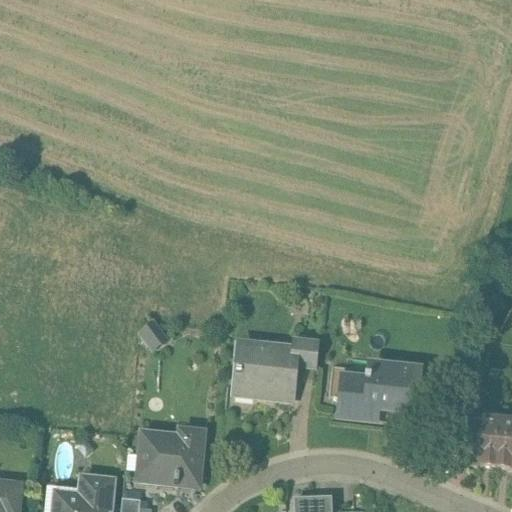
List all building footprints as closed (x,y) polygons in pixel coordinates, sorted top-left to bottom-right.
[(166,341),(153,324),(140,334),(153,351),(166,341)] [(318,346),(293,343),(293,350),(297,350),(295,370),(316,372),(318,346)] [(293,350),(266,347),(266,352),(239,349),(235,396),(292,402),(295,370),(297,350),(293,350)] [(396,372),(370,369),(369,381),(366,381),(365,384),(343,382),(339,418),(370,421),(371,410),(392,412),(393,404),(407,405),(410,379),(396,377),(396,372)] [(433,381),(410,379),(407,405),(430,408),(433,381)] [(499,425),(469,422),(468,431),(465,458),(464,467),(480,468),(480,469),(482,469),(482,468),(494,470),(495,470),(499,425)] [(511,426),(499,425),(495,470),(496,470),(508,471),(510,472),(510,471),(511,471),(511,426)] [(468,431),(454,430),(451,456),(465,458),(468,431)] [(181,446),(163,444),(163,441),(145,439),(141,482),(175,485),(174,489),(179,490),(179,485),(196,487),(201,437),(182,435),(181,446)] [(108,511),(111,485),(82,482),(80,500),(56,498),(55,511),(108,511)] [(0,511),(16,511),(19,492),(0,489),(0,511)] [(141,503),(122,501),(120,511),(139,511),(140,508),(141,503)] [(293,511),(317,511),(317,501),(294,502),(293,511)] [(331,511),(331,501),(317,501),(317,511),(331,511)]
